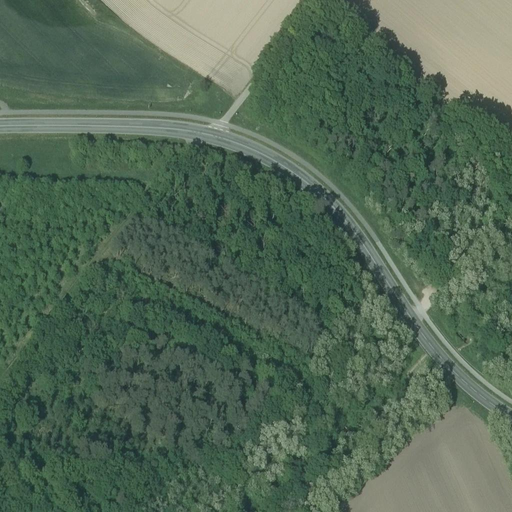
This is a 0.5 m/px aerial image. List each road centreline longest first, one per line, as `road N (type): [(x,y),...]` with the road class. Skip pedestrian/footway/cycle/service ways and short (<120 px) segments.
road 1 (primary): [(0,127),(204,133),(264,156),(311,187),(432,348),(511,417)]
road 2 (track): [(319,0),(221,123),(204,133)]
road 3 (track): [(511,226),(420,310)]
